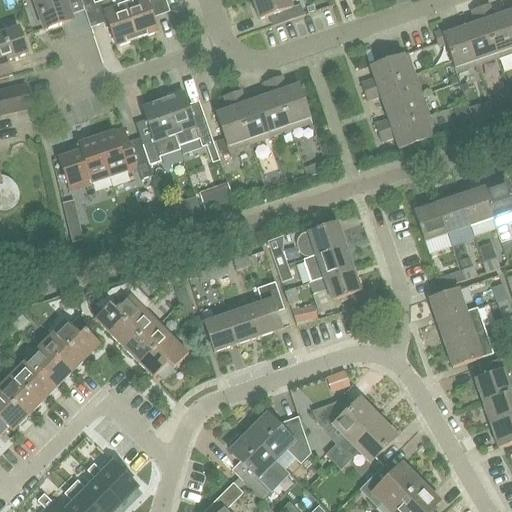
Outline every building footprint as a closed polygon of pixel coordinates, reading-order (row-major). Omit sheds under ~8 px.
[(64,0),(33,0),(44,30),(71,21),(64,0)] [(80,0),(83,8),(94,4),(92,0),(80,0)] [(136,40),(124,5),(112,9),(108,0),(106,0),(100,2),(116,48),(136,40)] [(157,33),(145,0),(135,0),(136,1),(124,5),(136,40),(157,33)] [(292,9),(288,0),(251,0),(259,21),(287,11),(290,21),(304,16),(300,6),(292,9)] [(511,54),(511,35),(505,14),(493,18),(489,5),(480,8),(497,59),(511,54)] [(497,59),(480,8),(471,12),(475,25),(464,29),(477,67),(497,59)] [(0,79),(8,78),(3,63),(27,55),(18,29),(0,35),(0,79)] [(477,67),(464,29),(444,35),(443,31),(433,34),(438,47),(445,45),(456,74),(477,67)] [(364,93),(415,76),(407,54),(370,68),(374,80),(361,84),(364,93)] [(384,109),(422,96),(415,76),(364,93),(367,103),(380,98),(384,109)] [(312,124),(298,86),(286,90),(282,77),(273,80),(290,131),(312,124)] [(290,131),(273,80),(264,84),(268,97),(257,101),(270,138),(290,131)] [(0,116),(31,110),(25,86),(0,92),(0,116)] [(270,138),(257,101),(246,104),(241,91),(240,92),(232,95),(250,145),(270,138)] [(194,125),(183,94),(162,101),(175,137),(195,130),(202,149),(213,145),(205,121),(194,125)] [(250,145),(232,95),(223,98),(227,111),(215,115),(228,153),(250,145)] [(378,134),(429,117),(422,96),(384,109),(388,121),(375,125),(378,134)] [(511,109),(511,104),(509,97),(494,103),(498,115),(511,109)] [(175,137),(162,101),(142,109),(152,139),(141,143),(149,167),(161,163),(160,159),(180,152),(175,137)] [(481,121),(476,107),(467,110),(472,124),(481,121)] [(399,151),(436,138),(429,117),(378,134),(381,143),(394,139),(398,151),(399,151)] [(97,139),(111,178),(137,169),(123,130),(97,139)] [(69,193),(111,178),(97,139),(68,149),(70,155),(58,160),(69,193)] [(4,183),(1,184),(0,184),(0,182),(0,211),(1,212),(3,212),(6,212),(8,211),(10,210),(13,209),(14,207),(16,205),(17,203),(18,201),(18,199),(18,197),(18,194),(17,192),(17,190),(15,188),(14,186),(11,185),(9,184),(6,183),(4,183)] [(511,223),(511,200),(507,185),(506,182),(483,190),(493,220),(501,243),(511,239),(511,238),(508,225),(511,223)] [(227,186),(200,196),(204,210),(232,200),(227,186)] [(493,220),(483,190),(460,198),(470,228),(493,220)] [(470,228),(460,198),(437,206),(447,235),(470,228)] [(79,232),(73,202),(63,205),(72,243),(83,241),(84,239),(83,234),(79,232)] [(447,235),(437,206),(414,213),(424,243),(447,235)] [(165,224),(161,207),(141,211),(145,228),(165,224)] [(184,218),(180,207),(165,213),(168,223),(171,222),(184,218)] [(308,233),(308,234),(302,236),(299,240),(298,245),(300,253),(305,256),(309,258),(315,256),(316,256),(316,257),(345,247),(337,223),(308,233)] [(497,258),(492,244),(479,249),(484,262),(497,258)] [(353,269),(345,247),(316,257),(316,256),(304,260),(308,272),(311,273),(314,282),(314,283),(353,269)] [(272,256),(277,270),(286,267),(282,253),(272,256)] [(250,267),(247,258),(233,262),(237,272),(250,267)] [(460,272),(463,282),(477,278),(474,267),(471,268),(468,259),(458,262),(461,271),(460,272)] [(500,270),(497,260),(483,265),(486,274),(500,270)] [(211,270),(214,279),(228,275),(225,265),(211,270)] [(291,281),(286,267),(277,270),(282,284),(291,281)] [(165,283),(168,287),(180,276),(173,268),(160,273),(167,281),(165,283)] [(361,293),(353,269),(314,283),(314,282),(309,284),(312,292),(315,294),(327,290),(331,303),(350,296),(361,293)] [(214,279),(211,270),(198,275),(201,284),(214,279)] [(460,272),(446,276),(450,287),(463,282),(460,272)] [(283,330),(277,313),(284,311),(275,284),(258,290),(262,304),(250,309),(260,338),(283,330)] [(130,327),(145,312),(152,305),(136,289),(134,291),(128,286),(111,291),(98,305),(104,311),(96,319),(96,320),(95,321),(110,336),(124,321),(130,327)] [(497,304),(507,300),(502,286),(492,289),(497,304)] [(180,305),(189,302),(185,288),(174,292),(179,306),(180,305)] [(299,304),(294,290),(285,293),(290,307),(299,304)] [(368,291),(350,296),(355,310),(372,304),(368,291)] [(466,314),(458,291),(429,301),(437,324),(466,314)] [(507,300),(497,304),(501,316),(511,312),(507,300)] [(180,305),(179,306),(184,318),(194,315),(189,302),(180,305)] [(315,316),(314,307),(294,312),(296,320),(315,316)] [(260,338),(250,309),(227,316),(237,346),(260,338)] [(144,341),(159,326),(145,312),(130,327),(124,321),(110,336),(124,350),(139,336),(144,341)] [(474,336),(466,314),(437,324),(444,346),(474,336)] [(22,316),(12,326),(19,333),(29,323),(22,316)] [(237,346),(227,316),(204,324),(214,353),(237,346)] [(85,361),(100,346),(84,331),(87,328),(78,318),(70,326),(66,322),(51,336),(65,351),(70,346),(85,361)] [(19,333),(12,326),(1,336),(8,344),(19,333)] [(159,355),(173,341),(159,326),(144,341),(139,336),(124,350),(138,364),(153,350),(159,355)] [(485,332),(474,336),(444,346),(452,369),(493,356),(485,332)] [(71,375),(85,361),(70,346),(65,351),(51,336),(37,351),(51,365),(56,361),(71,375)] [(188,355),(173,341),(159,355),(153,350),(138,364),(153,379),(157,375),(166,383),(175,373),(173,371),(188,355)] [(56,390),(71,375),(56,361),(51,365),(37,351),(22,365),(37,380),(41,375),(56,390)] [(511,394),(504,370),(500,360),(478,368),(482,378),(474,381),(482,404),(511,394)] [(37,380),(22,365),(8,380),(22,394),(27,389),(42,404),(56,390),(41,375),(37,380)] [(349,387),(344,373),(335,376),(340,390),(349,387)] [(27,418),(42,404),(27,389),(22,394),(8,380),(0,387),(0,400),(8,409),(13,404),(27,418)] [(511,394),(482,404),(490,427),(511,418),(511,394)] [(333,464),(377,421),(358,402),(354,407),(344,396),(334,406),(311,415),(316,427),(326,437),(336,446),(326,457),(333,464)] [(12,433),(27,418),(13,404),(8,409),(0,400),(0,436),(0,437),(3,434),(8,429),(12,433)] [(311,456),(298,419),(276,426),(266,416),(246,435),(275,464),(286,452),(300,467),(311,456)] [(511,444),(511,418),(490,427),(498,450),(511,444)] [(395,439),(377,421),(333,464),(341,472),(358,454),(369,465),(395,439)] [(263,475),(275,464),(246,435),(241,441),(239,438),(235,439),(228,445),(228,449),(230,452),(228,454),(239,465),(231,473),(262,505),(278,489),(263,475)] [(89,469),(86,472),(96,482),(103,475),(93,465),(89,469)] [(103,475),(96,482),(98,485),(117,503),(120,505),(137,488),(113,465),(103,475)] [(393,511),(420,486),(401,467),(391,476),(383,468),(358,493),(376,510),(384,502),(393,511)] [(74,484),(70,489),(76,495),(78,497),(79,498),(86,492),(84,490),(76,482),(74,484)] [(86,492),(79,498),(81,500),(93,511),(113,511),(120,505),(117,503),(98,485),(96,482),(91,486),(86,492)] [(434,493),(424,483),(420,486),(393,511),(392,511),(429,511),(438,504),(430,496),(434,493)] [(444,503),(456,491),(449,483),(437,495),(444,503)] [(226,511),(243,496),(233,486),(208,510),(210,511),(226,511)] [(66,493),(63,495),(73,505),(79,498),(78,497),(76,495),(70,489),(66,493)] [(43,495),(36,502),(46,511),(53,505),(50,501),(43,495)] [(93,511),(81,500),(79,498),(73,505),(65,511),(93,511)]
